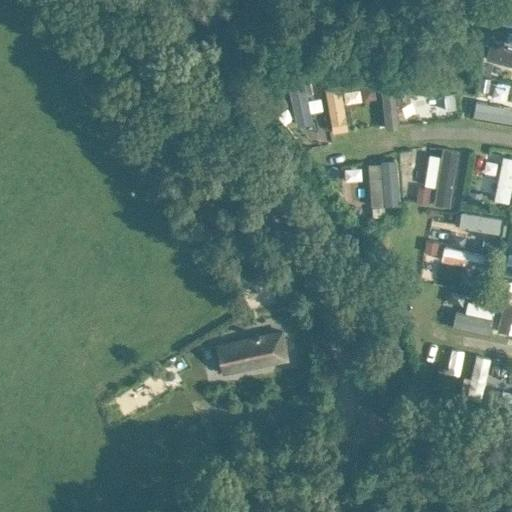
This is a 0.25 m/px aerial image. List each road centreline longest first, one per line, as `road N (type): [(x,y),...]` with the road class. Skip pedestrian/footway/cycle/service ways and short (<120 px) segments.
road 1 (unclassified): [(346,419),(333,336),(311,282),(93,0)]
road 2 (track): [(330,511),(346,419),(511,453)]
